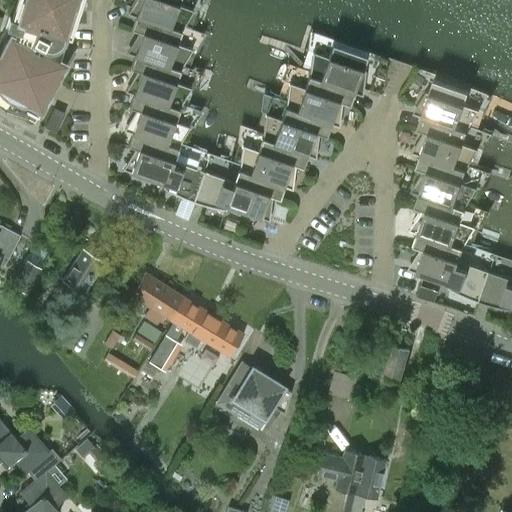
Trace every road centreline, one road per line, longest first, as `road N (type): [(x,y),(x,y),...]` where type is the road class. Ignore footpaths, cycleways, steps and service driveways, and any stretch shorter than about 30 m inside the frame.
road 1 (residential): [(104,189),(108,0)]
road 2 (tertiary): [(273,261),(104,189)]
road 3 (residential): [(379,128),(388,299)]
road 4 (residential): [(273,261),(379,128)]
road 5 (tertiary): [(511,343),(388,299)]
road 6 (tertiary): [(388,299),(273,261)]
